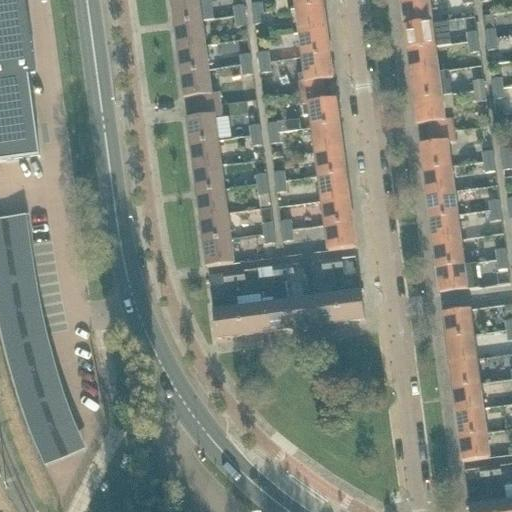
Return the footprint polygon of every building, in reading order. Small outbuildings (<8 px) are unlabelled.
[(0,0),(0,163),(41,158),(30,78),(37,77),(26,0),(0,0)] [(176,27),(202,23),(199,0),(191,0),(173,2),(176,27)] [(296,0),(297,10),(324,7),(322,0),(296,0)] [(406,29),(432,25),(429,0),(403,4),(406,29)] [(254,17),(264,15),(262,5),(253,6),(254,17)] [(236,19),(246,18),(245,7),(234,8),(236,19)] [(301,35),(327,31),(324,7),(297,10),(301,35)] [(264,15),(254,17),(255,26),(265,25),(264,15)] [(493,17),(484,18),(485,33),(495,31),(493,17)] [(246,18),(236,19),(237,29),(247,28),(246,18)] [(179,51),(206,48),(202,23),(176,27),(179,51)] [(409,53),(435,49),(432,25),(406,29),(409,53)] [(511,29),(503,30),(503,42),(511,41),(511,29)] [(304,59),(330,56),(327,31),(301,35),(304,59)] [(487,42),(497,41),(495,31),(485,33),(487,42)] [(469,45),(479,44),(478,34),(468,35),(469,45)] [(497,41),(487,42),(488,53),(498,52),(497,41)] [(479,44),(469,45),(471,55),(480,54),(479,44)] [(182,76),(209,72),(206,48),(179,51),(182,76)] [(413,77),(439,74),(435,49),(409,53),(413,77)] [(260,64),(270,63),(269,53),(259,55),(260,64)] [(242,68),(253,67),(251,56),(241,57),(242,68)] [(324,82),(334,81),(330,56),(304,59),(307,83),(307,84),(324,82)] [(270,63),(260,64),(262,75),(272,74),(270,63)] [(253,67),(242,68),(244,78),(254,76),(253,67)] [(212,97),(212,96),(209,72),(182,76),(186,101),(196,99),(212,97)] [(416,102),(442,99),(439,74),(413,77),(416,102)] [(493,91),(503,90),(502,80),(492,82),(493,91)] [(300,84),(303,107),(310,106),(313,130),(340,127),(336,101),(326,102),(324,82),(307,84),(307,83),(300,84)] [(476,94),(485,92),(484,83),(474,84),(476,94)] [(503,90),(493,91),(495,102),(504,100),(503,90)] [(485,92),(476,94),(477,104),(487,103),(485,92)] [(197,109),(221,106),(219,95),(212,96),(212,97),(196,99),(197,109)] [(445,124),(445,122),(442,99),(416,102),(419,127),(429,125),(445,124)] [(222,118),(221,106),(197,109),(199,120),(215,117),(215,119),(222,118)] [(218,143),(215,119),(215,117),(199,120),(188,121),(192,147),(218,143)] [(431,136),(453,133),(452,121),(445,122),(445,124),(429,125),(431,136)] [(270,135),(280,134),(278,124),(268,126),(270,135)] [(252,138),(262,136),(261,127),(250,128),(252,138)] [(317,155),(343,151),(340,127),(313,130),(317,155)] [(448,145),(455,144),(453,133),(431,136),(432,146),(448,144),(448,145)] [(280,134),(270,135),(271,146),(281,145),(280,134)] [(262,136),(252,138),(253,149),(263,147),(262,136)] [(195,171),(222,168),(218,143),(192,147),(195,171)] [(464,143),(455,144),(448,145),(448,144),(432,146),(422,147),(425,173),(451,170),(449,155),(466,153),(464,143)] [(320,179),(346,176),(343,151),(317,155),(320,179)] [(502,163),(511,161),(511,160),(511,151),(501,152),(502,163)] [(485,165),(495,164),(493,153),(484,154),(485,165)] [(511,161),(502,163),(504,173),(511,172),(511,161)] [(495,164),(485,165),(486,176),(496,174),(495,164)] [(198,195),(225,192),(222,168),(195,171),(198,195)] [(428,197),(454,194),(451,170),(425,173),(428,197)] [(276,185),(286,184),(285,173),(275,175),(276,185)] [(258,188),(268,186),(267,176),(257,177),(258,188)] [(323,203),(350,200),(346,176),(320,179),(323,203)] [(286,184),(276,185),(278,195),(287,194),(286,184)] [(268,186),(258,188),(260,198),(270,196),(268,186)] [(202,220),(228,216),(225,192),(198,195),(202,220)] [(432,222),(458,218),(454,194),(428,197),(432,222)] [(262,212),(272,211),(270,196),(260,198),(262,212)] [(326,228),(353,224),(350,200),(323,203),(326,228)] [(491,213),(501,212),(500,202),(490,203),(491,213)] [(272,211),(262,212),(263,226),(274,225),(272,211)] [(501,212),(491,213),(493,224),(503,222),(501,212)] [(205,244),(231,240),(228,216),(202,220),(205,244)] [(435,246),(461,243),(458,218),(432,222),(435,246)] [(32,432),(47,468),(88,453),(74,417),(61,381),(51,345),(41,303),(33,261),(28,219),(0,222),(0,320),(9,357),(20,395),(32,432)] [(283,234),(293,233),(291,222),(281,224),(283,234)] [(330,253),(356,249),(353,224),(326,228),(330,253)] [(265,236),(275,235),(274,225),(263,226),(265,236)] [(293,233),(283,234),(284,243),(294,242),(293,233)] [(275,235),(265,236),(266,246),(276,244),(275,235)] [(208,269),(235,266),(231,240),(205,244),(208,269)] [(438,271),(464,267),(461,243),(435,246),(438,271)] [(270,261),(277,260),(276,248),(268,249),(270,261)] [(498,263),(508,262),(506,251),(497,253),(498,263)] [(333,272),(343,270),(342,260),(332,262),(333,272)] [(323,273),(333,272),(332,262),(322,263),(323,273)] [(499,273),(509,272),(508,262),(498,263),(499,273)] [(283,268),(284,278),(295,277),(293,267),(283,268)] [(442,295),(468,292),(464,267),(438,271),(442,295)] [(274,279),(284,278),(283,268),(273,269),(274,279)] [(236,284),(246,283),(244,273),(234,274),(236,284)] [(225,286),(236,284),(234,274),(224,275),(225,286)] [(341,324),(366,321),(362,294),(337,298),(341,324)] [(316,328),(341,324),(337,298),(312,301),(316,328)] [(291,331),(316,328),(312,301),(288,304),(291,331)] [(267,334),(291,331),(288,304),(263,307),(267,334)] [(242,337),(267,334),(263,307),(239,311),(242,337)] [(218,341),(242,337),(239,311),(214,314),(218,341)] [(448,341),(474,338),(471,312),(444,315),(448,341)] [(451,365),(477,362),(474,338),(448,341),(451,365)] [(454,390),(481,386),(477,362),(451,365),(454,390)] [(457,414),(484,411),(481,386),(454,390),(457,414)] [(461,439),(487,435),(484,411),(457,414),(461,439)] [(464,464),(490,460),(487,435),(461,439),(464,464)] [(491,478),(501,477),(500,467),(490,468),(491,478)] [(481,479),(491,478),(490,468),(480,469),(481,479)] [(495,511),(511,511),(511,503),(495,505),(495,511)]
